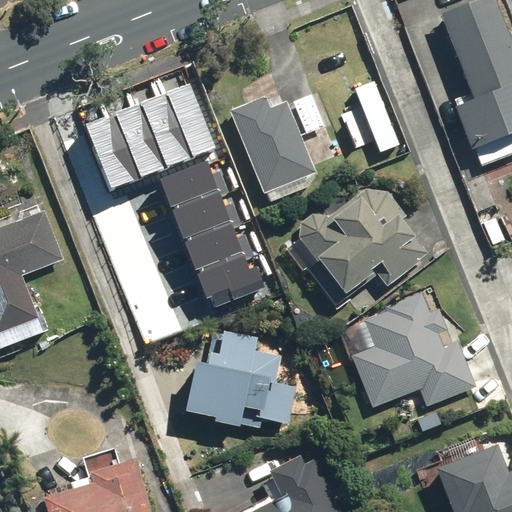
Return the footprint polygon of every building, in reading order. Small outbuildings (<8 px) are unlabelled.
[(511,64),(486,0),(473,0),(434,16),(468,102),(447,110),(464,153),(511,134),(511,64)] [(253,117),(247,102),(225,111),(258,197),(262,196),(266,204),(306,188),(302,180),(313,175),(298,137),(319,129),(307,99),(286,107),(285,105),(253,117)] [(209,216),(200,220),(180,170),(196,164),(186,138),(170,145),(167,136),(123,154),(119,143),(83,157),(87,168),(121,254),(148,244),(146,240),(161,234),(167,250),(206,235),(208,240),(217,237),(209,216)] [(380,291),(420,263),(425,259),(420,252),(400,223),(405,219),(387,194),(365,190),(327,220),(311,215),(296,226),(296,242),(285,250),(310,286),(314,283),(338,316),(351,307),(343,297),(369,278),(365,272),(376,264),(387,280),(377,287),(380,291)] [(0,221),(0,350),(39,337),(18,278),(62,262),(41,203),(14,213),(15,216),(0,221)] [(228,223),(237,246),(219,253),(226,269),(244,262),(254,287),(275,279),(249,215),(228,223)] [(475,388),(466,368),(433,288),(381,309),(383,313),(359,323),(370,350),(348,359),(368,408),(415,389),(423,409),(475,388)] [(209,421),(208,428),(235,432),(238,410),(259,413),(258,423),(288,427),(293,386),(272,383),(275,359),(251,355),(254,339),(213,333),(211,347),(206,346),(203,369),(187,367),(180,417),(209,421)] [(511,511),(511,481),(510,482),(507,475),(511,473),(511,470),(502,446),(431,473),(445,511),(511,511)] [(66,492),(37,502),(40,511),(146,511),(135,479),(146,475),(141,460),(114,469),(110,457),(81,467),(85,480),(64,487),(66,492)] [(266,498),(239,511),(333,511),(308,465),(300,470),(294,460),(265,476),(269,484),(261,488),(266,498)]
